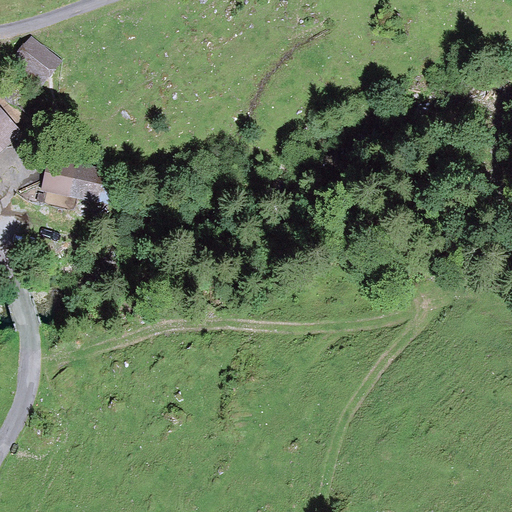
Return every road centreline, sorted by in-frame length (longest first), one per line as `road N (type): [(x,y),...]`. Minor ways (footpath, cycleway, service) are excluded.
road 1 (track): [(30,367),(174,331),(423,316),(311,511)]
road 2 (unclassified): [(0,260),(18,290),(31,349),(26,390),(0,449)]
